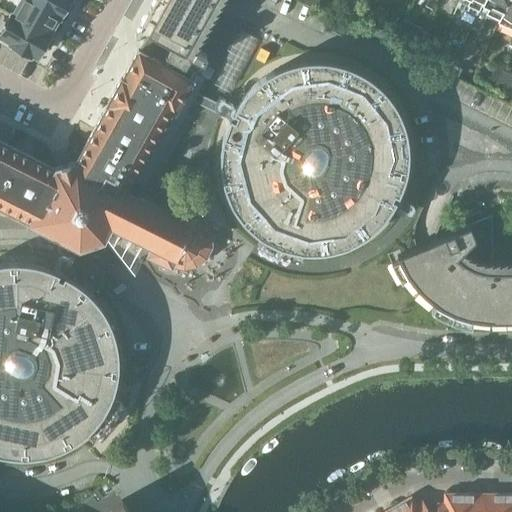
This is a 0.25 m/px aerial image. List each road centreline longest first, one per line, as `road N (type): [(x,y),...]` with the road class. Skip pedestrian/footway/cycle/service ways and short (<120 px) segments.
road 1 (residential): [(511,351),(383,351),(327,372),(277,398),(229,440),(184,511)]
road 2 (residential): [(436,98),(234,0)]
road 3 (residential): [(0,78),(45,100),(63,96),(124,0)]
road 4 (residential): [(355,511),(424,480),(511,479)]
